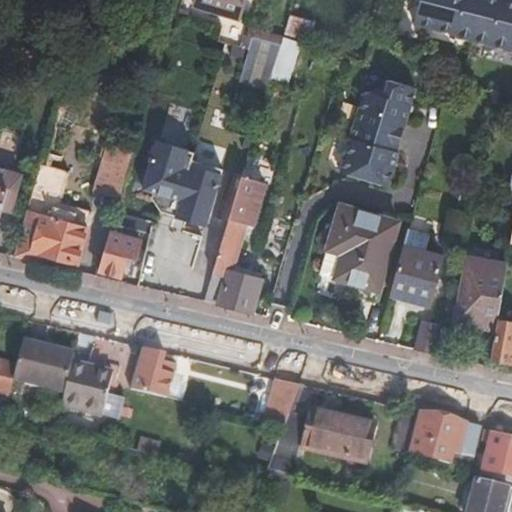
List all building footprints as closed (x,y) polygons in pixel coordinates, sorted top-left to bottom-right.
[(193,0),(193,3),(238,16),(243,0),(193,0)] [(433,32),(471,42),(481,0),(418,0),(412,24),(433,29),(433,32)] [(511,4),(504,2),(499,1),(499,0),(481,0),(471,42),(510,52),(511,49),(511,4)] [(77,30),(90,34),(95,19),(82,15),(77,30)] [(282,39),(302,45),(306,47),(313,22),(289,15),(282,38),(282,39)] [(282,39),(282,38),(250,28),(244,47),(248,48),(239,80),(267,88),(269,83),(288,89),(302,45),(282,39)] [(46,54),(13,44),(8,60),(41,69),(46,54)] [(486,75),(451,69),(447,84),(485,91),(486,75)] [(346,152),(339,175),(387,188),(398,152),(396,152),(415,87),(388,79),(387,84),(371,93),(367,92),(363,94),(346,152)] [(160,212),(205,225),(222,169),(191,160),(193,152),(157,141),(142,189),(153,192),(151,197),(160,212)] [(94,190),(118,197),(132,152),(104,144),(101,156),(104,157),(94,190)] [(39,163),(11,258),(31,264),(34,254),(76,266),(91,213),(59,204),(69,172),(39,163)] [(0,167),(0,188),(6,190),(3,201),(11,203),(19,173),(0,167)] [(270,185),(241,177),(215,266),(230,270),(233,271),(234,267),(247,224),(257,227),(261,213),(270,185)] [(3,201),(0,211),(8,214),(11,203),(3,201)] [(341,255),(334,280),(379,292),(399,223),(340,206),(326,251),(341,255)] [(111,223),(97,271),(119,278),(125,258),(135,261),(141,241),(120,235),(123,226),(111,223)] [(427,235),(409,230),(404,247),(391,295),(429,305),(441,256),(423,252),(427,235)] [(168,259),(193,267),(201,243),(176,235),(168,259)] [(319,276),(334,280),(341,255),(326,251),(319,276)] [(494,333),(496,319),(506,265),(466,258),(454,326),(494,333)] [(215,266),(204,301),(253,313),(263,279),(233,271),(230,270),(215,266)] [(494,333),(489,360),(511,363),(511,322),(496,319),(494,333)] [(439,325),(420,321),(413,351),(432,356),(439,325)] [(74,353),(25,342),(18,368),(15,382),(64,394),(71,364),(74,353)] [(164,353),(141,347),(130,389),(147,393),(166,398),(175,364),(162,361),(164,353)] [(15,382),(18,368),(0,364),(0,393),(11,397),(15,382)] [(64,394),(60,408),(104,417),(108,395),(113,373),(71,364),(64,394)] [(271,416),(285,419),(287,412),(297,383),(280,379),(268,415),(271,416)] [(108,395),(104,417),(118,420),(123,398),(108,395)] [(309,417),(301,449),(365,464),(374,423),(312,407),(309,417)] [(283,425),(273,455),(288,459),(295,451),(296,447),(301,449),(309,417),(287,412),(285,419),(283,425)] [(470,459),(477,426),(450,420),(417,413),(407,454),(449,465),(451,454),(470,459)] [(270,422),(283,425),(285,419),(271,416),(270,422)] [(484,468),(511,475),(511,441),(483,435),(478,457),(486,459),(484,468)] [(273,455),(268,470),(285,475),(288,459),(273,455)] [(499,511),(507,481),(488,476),(487,482),(474,479),(466,511),(499,511)]
